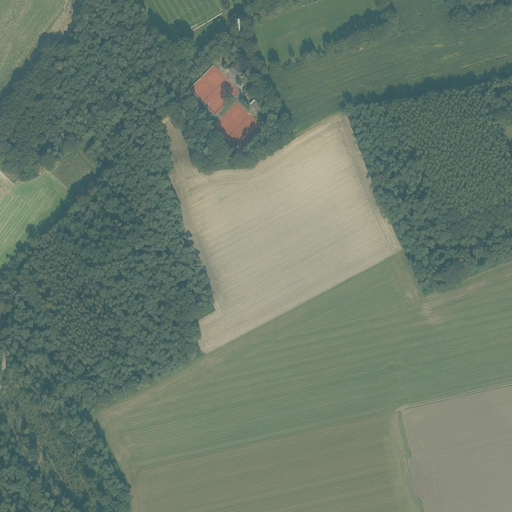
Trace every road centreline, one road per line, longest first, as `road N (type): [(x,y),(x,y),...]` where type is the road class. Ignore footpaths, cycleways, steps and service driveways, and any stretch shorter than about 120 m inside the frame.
road 1 (track): [(172,68),(180,87),(173,111),(26,260),(0,383)]
road 2 (track): [(7,333),(57,398),(90,417)]
